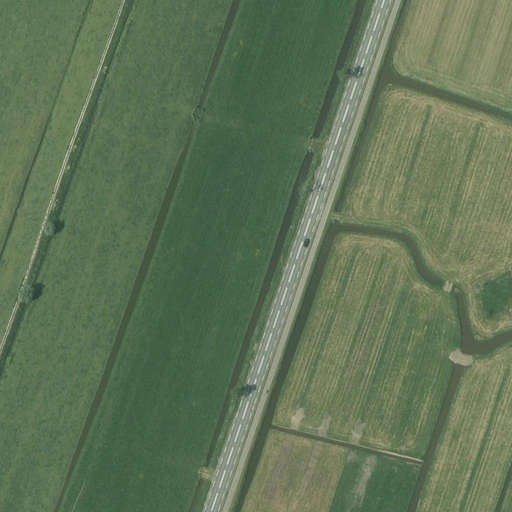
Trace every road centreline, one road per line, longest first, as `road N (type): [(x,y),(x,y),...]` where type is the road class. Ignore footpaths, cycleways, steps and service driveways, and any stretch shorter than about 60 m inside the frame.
road 1 (secondary): [(210,511),(383,0)]
road 2 (track): [(122,0),(0,348)]
